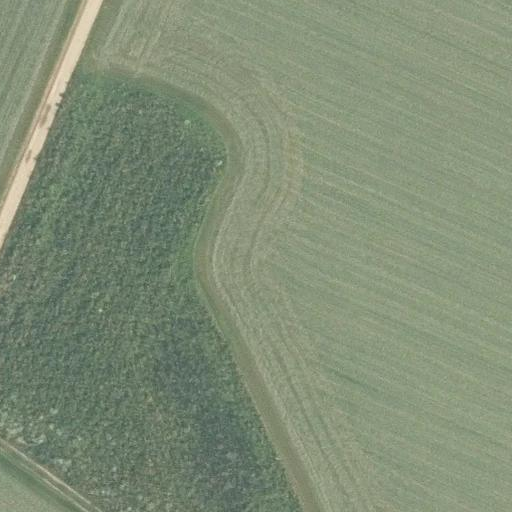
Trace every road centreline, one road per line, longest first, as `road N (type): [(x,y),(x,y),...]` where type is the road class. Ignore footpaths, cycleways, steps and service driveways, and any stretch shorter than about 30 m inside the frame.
road 1 (track): [(0,233),(97,0)]
road 2 (track): [(0,431),(111,511)]
